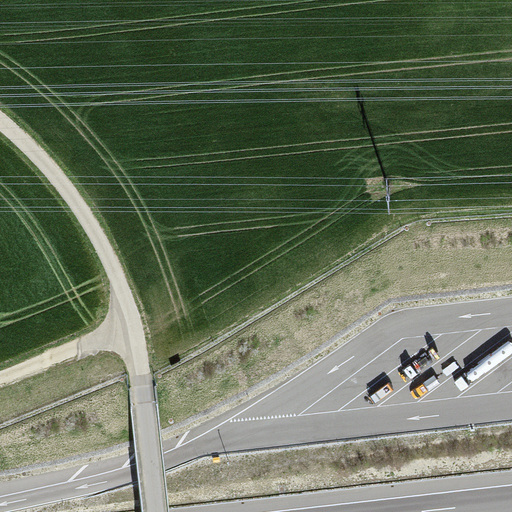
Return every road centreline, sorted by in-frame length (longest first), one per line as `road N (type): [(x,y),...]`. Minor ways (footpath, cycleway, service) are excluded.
road 1 (track): [(155,511),(135,332),(117,268),(92,217),(0,120)]
road 2 (track): [(0,380),(135,332)]
